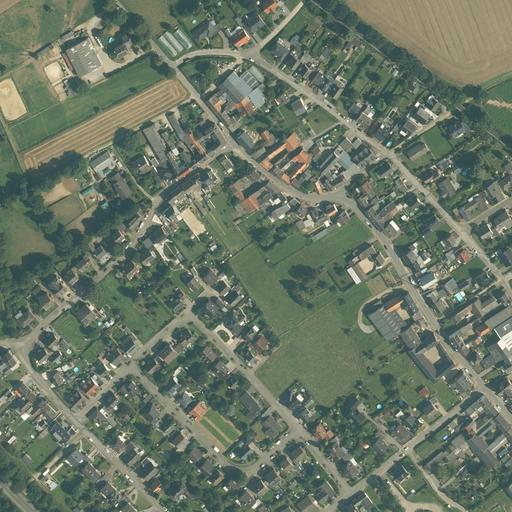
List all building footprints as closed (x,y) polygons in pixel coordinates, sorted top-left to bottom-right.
[(273,0),(266,0),(261,4),(268,12),(271,10),(275,8),(274,7),(277,5),(276,4),(273,0)] [(257,14),(248,20),(253,27),(256,31),(265,25),(257,14)] [(243,24),(238,17),(235,19),(241,27),(243,24)] [(248,20),(243,24),(248,31),(253,27),(248,20)] [(203,25),(193,32),(199,40),(207,34),(208,36),(216,30),(214,26),(210,21),(204,26),(203,25)] [(219,22),(214,26),(216,30),(217,32),(223,28),(219,22)] [(179,28),(172,33),(187,51),(193,46),(179,28)] [(237,32),(235,29),(231,33),(233,36),(239,45),(244,42),(237,32)] [(237,32),(244,42),(249,38),(243,29),(237,32)] [(64,39),(73,34),(71,30),(62,35),(64,39)] [(168,30),(163,34),(179,52),(183,49),(168,30)] [(162,35),(158,39),(173,58),(178,53),(162,35)] [(346,46),(349,48),(352,43),(358,47),(362,41),(353,35),(346,46)] [(129,36),(123,40),(124,41),(126,46),(132,43),(129,36)] [(88,37),(66,48),(80,75),(97,66),(89,50),(94,48),(88,37)] [(293,37),(289,43),(295,47),(299,41),(293,37)] [(124,42),(118,45),(116,45),(114,46),(114,48),(115,50),(116,49),(118,53),(117,54),(117,56),(119,57),(123,55),(123,54),(127,52),(127,53),(129,52),(126,46),(124,41),(123,41),(124,42)] [(276,42),(269,51),(277,56),(275,58),(280,61),(288,51),(276,42)] [(38,57),(51,48),(48,44),(35,53),(38,57)] [(299,60),(293,55),(288,63),(290,65),(292,67),(295,69),(300,61),(299,60)] [(306,76),(310,72),(314,66),(311,65),(309,67),(305,64),(303,67),(300,72),(306,76)] [(248,70),(260,83),(266,78),(253,65),(248,70)] [(232,84),(233,84),(239,78),(233,71),(227,77),(232,84)] [(248,71),(241,76),(253,90),(257,86),(260,84),(248,71)] [(316,74),(312,80),(318,85),(325,75),(324,75),(323,76),(318,72),(316,74)] [(325,75),(318,85),(323,89),(328,82),(329,82),(330,79),(325,75)] [(253,90),(241,76),(239,78),(233,84),(244,96),(248,93),(253,90)] [(84,79),(88,86),(92,84),(88,77),(84,79)] [(227,77),(217,86),(221,89),(224,91),(232,84),(227,77)] [(335,78),(335,79),(331,84),(329,86),(332,89),(336,83),(339,81),(335,78)] [(77,86),(74,80),(69,83),(75,94),(80,92),(77,86)] [(266,88),(262,83),(260,84),(257,86),(261,91),(266,88)] [(336,83),(332,89),(329,93),(333,96),(333,95),(336,97),(336,98),(344,89),(336,83)] [(222,93),(225,96),(227,94),(228,93),(233,99),(236,103),(237,102),(244,97),(244,96),(233,84),(232,84),(224,91),(222,93)] [(418,88),(413,85),(410,89),(415,93),(418,88)] [(253,90),(248,93),(252,98),(247,101),(250,105),(254,103),(257,107),(262,103),(259,98),(261,96),(264,94),(261,91),(257,86),(253,90)] [(285,90),(277,96),(281,102),(284,100),(289,97),(285,90)] [(209,105),(219,96),(216,94),(215,93),(206,101),(209,105)] [(225,96),(224,97),(229,102),(233,99),(228,93),(227,94),(225,96)] [(221,108),(217,103),(224,98),(224,97),(221,94),(219,96),(209,105),(216,113),(221,108)] [(244,97),(237,102),(239,105),(243,111),(245,114),(253,110),(250,105),(247,101),(244,97)] [(295,101),(291,103),(296,111),(298,110),(300,112),(307,108),(305,105),(304,105),(303,102),(300,97),(295,101)] [(390,98),(377,116),(380,118),(379,119),(382,121),(385,118),(384,117),(395,102),(390,98)] [(433,98),(428,105),(435,110),(440,103),(434,98),(433,98)] [(229,102),(227,104),(230,108),(232,106),(233,105),(236,103),(233,99),(229,102)] [(354,102),(348,110),(354,114),(355,115),(356,114),(361,107),(354,102)] [(221,108),(216,113),(220,117),(227,110),(227,111),(227,110),(227,111),(230,108),(227,104),(224,107),(223,106),(221,108)] [(363,112),(367,115),(372,109),(367,106),(363,112)] [(424,110),(420,107),(413,117),(423,123),(429,114),(424,110)] [(363,112),(362,111),(356,119),(361,123),(367,115),(363,112)] [(183,129),(174,113),(168,116),(173,124),(178,133),(183,129)] [(367,115),(361,123),(366,126),(372,118),(367,115)] [(229,118),(227,116),(223,120),(227,126),(232,123),(231,121),(229,118)] [(380,125),(382,127),(384,124),(388,118),(386,117),(385,118),(382,121),(381,122),(380,125)] [(208,127),(203,119),(198,123),(202,129),(203,130),(208,127)] [(242,124),(238,119),(232,123),(227,126),(232,132),(242,124)] [(377,120),(370,129),(374,132),(375,132),(380,125),(381,122),(378,120),(377,120)] [(407,120),(401,128),(409,134),(415,126),(407,120)] [(461,123),(459,121),(456,122),(452,125),(449,127),(451,130),(451,131),(450,133),(451,134),(453,134),(454,134),(454,135),(455,135),(454,135),(457,133),(458,134),(461,131),(464,129),(461,123)] [(469,129),(464,121),(461,123),(464,129),(466,131),(469,129)] [(143,129),(148,137),(156,132),(154,127),(155,126),(154,123),(143,129)] [(221,132),(217,126),(215,123),(214,123),(208,127),(203,130),(207,136),(212,132),(213,134),(212,134),(216,140),(217,141),(221,146),(227,141),(221,132)] [(380,125),(375,132),(383,138),(388,131),(382,127),(380,125)] [(201,145),(199,142),(195,136),(192,133),(190,130),(188,126),(184,129),(189,136),(194,144),(195,144),(201,152),(204,150),(201,145)] [(194,144),(189,136),(184,129),(183,129),(178,133),(183,141),(185,140),(190,147),(194,144)] [(273,140),(269,135),(266,130),(261,132),(267,140),(268,142),(268,143),(273,140)] [(175,146),(166,131),(162,133),(172,149),(175,146)] [(237,138),(242,143),(251,136),(248,133),(247,134),(245,131),(237,138)] [(162,162),(168,158),(165,153),(167,152),(156,132),(148,137),(162,162)] [(201,132),(195,136),(199,142),(204,138),(201,132)] [(291,133),(283,140),(286,144),(290,150),(299,143),(294,137),(291,133)] [(253,139),(251,136),(242,143),(247,149),(254,142),(252,140),(253,139)] [(346,137),(340,144),(346,150),(352,144),(353,143),(346,137)] [(358,138),(353,143),(352,144),(356,148),(362,142),(358,138)] [(267,140),(254,149),(255,151),(257,150),(259,148),(261,147),(262,147),(265,145),(268,143),(268,142),(267,140)] [(283,140),(269,149),(273,154),(286,144),(283,140)] [(217,141),(212,145),(216,151),(221,146),(217,141)] [(420,143),(406,151),(412,160),(425,152),(421,145),(420,143)] [(318,145),(309,154),(313,158),(321,149),(318,145)] [(172,149),(169,151),(173,156),(177,154),(179,151),(175,146),(172,149)] [(369,148),(366,146),(362,150),(371,158),(371,159),(376,154),(369,148)] [(371,146),(369,148),(376,154),(379,151),(371,146)] [(259,148),(257,150),(255,151),(251,154),(255,158),(260,154),(260,153),(262,151),(259,148)] [(303,148),(297,155),(303,161),(306,164),(313,158),(309,154),(303,148)] [(192,158),(189,153),(187,154),(184,149),(179,152),(184,158),(191,169),(200,163),(196,156),(192,158)] [(201,152),(196,156),(200,163),(209,157),(206,153),(204,150),(201,152)] [(314,160),(320,165),(325,160),(321,157),(326,152),(324,150),(314,160)] [(353,158),(344,150),(338,155),(339,156),(337,159),(347,169),(355,160),(353,158)] [(371,158),(362,150),(358,154),(357,154),(366,162),(366,163),(371,158)] [(114,160),(108,151),(91,162),(101,178),(104,176),(100,169),(111,162),(114,160)] [(173,156),(169,151),(167,152),(165,153),(168,158),(175,170),(178,167),(172,157),(173,156)] [(320,165),(319,166),(323,171),(324,172),(328,169),(337,159),(339,156),(338,155),(334,151),(325,160),(320,165)] [(266,153),(257,160),(261,163),(266,159),(267,160),(270,158),(266,153)] [(366,162),(357,154),(358,154),(357,153),(353,158),(355,160),(359,164),(362,166),(366,163),(366,162)] [(144,155),(132,163),(136,168),(140,165),(144,170),(142,170),(142,171),(150,166),(144,155)] [(225,155),(219,159),(227,170),(233,166),(225,155)] [(154,157),(150,160),(153,164),(154,167),(159,164),(154,157)] [(443,158),(436,163),(441,171),(448,166),(443,158)] [(355,160),(347,169),(351,173),(359,164),(355,160)] [(301,162),(293,171),(296,174),(302,169),(304,166),(306,164),(303,161),(301,162)] [(381,168),(378,170),(383,176),(384,175),(391,170),(393,169),(388,163),(385,165),(381,168)] [(462,164),(453,170),(456,174),(464,169),(462,164)] [(184,166),(180,169),(178,167),(175,170),(175,171),(176,172),(177,172),(180,177),(188,171),(184,166)] [(276,166),(270,171),(275,174),(280,169),(276,166)] [(89,180),(92,178),(85,168),(82,170),(89,180)] [(163,180),(163,179),(158,173),(155,168),(152,170),(160,182),(163,180)] [(260,174),(254,169),(246,174),(252,179),(254,177),(256,179),(262,173),(261,173),(260,174)] [(175,171),(172,173),(171,172),(172,171),(168,170),(168,171),(163,170),(158,173),(163,179),(164,178),(174,181),(179,177),(176,172),(175,171)] [(206,170),(200,175),(203,180),(204,179),(206,182),(212,178),(208,172),(206,170)] [(208,172),(212,178),(206,182),(207,183),(208,185),(217,178),(211,170),(208,172)] [(431,170),(422,176),(426,182),(435,176),(433,174),(431,170)] [(122,178),(118,172),(111,177),(117,186),(117,188),(119,191),(121,192),(123,195),(126,194),(127,195),(131,192),(129,188),(129,187),(126,182),(123,182),(121,178),(122,178)] [(200,175),(198,172),(194,176),(199,184),(200,185),(201,184),(200,182),(203,180),(200,175)] [(289,176),(284,172),(279,178),(288,184),(289,182),(292,179),(289,176)] [(308,174),(305,172),(298,180),(294,177),(292,179),(289,182),(296,187),(301,182),(305,178),(308,174)] [(335,178),(331,181),(336,187),(346,181),(345,181),(341,173),(335,178)] [(511,177),(510,174),(499,181),(501,184),(504,189),(511,185),(511,187),(511,177)] [(264,175),(260,180),(263,183),(263,184),(263,185),(264,185),(270,179),(264,175)] [(194,176),(187,181),(193,189),(199,184),(194,176)] [(328,177),(325,179),(326,181),(325,181),(324,181),(325,182),(324,183),(330,191),(335,187),(331,182),(331,181),(330,179),(328,177)] [(448,178),(438,184),(442,190),(440,191),(444,197),(448,194),(454,191),(456,190),(455,189),(454,190),(451,187),(453,186),(448,178)] [(238,179),(229,185),(234,191),(243,186),(241,183),(238,179)] [(282,189),(270,179),(264,185),(265,186),(271,190),(272,191),(275,194),(280,190),(282,189)] [(322,192),(318,180),(317,181),(313,182),(317,193),(322,192)] [(193,189),(187,181),(182,184),(186,190),(188,193),(189,192),(193,189)] [(367,181),(358,187),(361,191),(362,190),(364,192),(377,184),(375,181),(369,184),(367,181)] [(494,181),(487,185),(488,187),(486,188),(489,193),(491,196),(495,194),(499,199),(503,196),(497,187),(494,181)] [(407,189),(404,184),(399,187),(403,192),(407,189)] [(243,186),(234,191),(240,201),(245,197),(249,195),(243,186)] [(179,187),(172,192),(176,198),(178,200),(182,198),(180,195),(183,192),(179,187)] [(364,192),(357,198),(361,204),(366,201),(364,199),(368,196),(369,198),(375,195),(371,188),(364,192)] [(249,195),(245,197),(249,202),(255,197),(260,192),(260,191),(258,189),(249,195)] [(275,194),(273,196),(274,197),(277,201),(279,199),(284,196),(280,190),(275,194)] [(483,190),(478,193),(479,195),(480,195),(482,198),(486,195),(483,190)] [(270,193),(265,197),(267,199),(273,196),(275,194),(272,191),(270,193)] [(270,193),(270,192),(260,198),(263,202),(264,201),(267,200),(267,199),(265,197),(270,193)] [(479,195),(478,193),(478,192),(467,199),(469,201),(479,195)] [(173,200),(169,194),(167,197),(171,202),(170,202),(172,205),(173,205),(176,203),(173,200)] [(375,195),(369,198),(373,205),(377,202),(379,201),(378,199),(375,195)] [(417,195),(415,195),(407,201),(410,205),(411,205),(414,208),(417,205),(421,202),(417,198),(417,195)] [(479,195),(469,201),(473,208),(477,205),(480,211),(487,207),(482,198),(480,195),(479,195)] [(193,199),(194,201),(198,207),(200,209),(204,215),(209,212),(206,207),(204,208),(196,198),(194,196),(191,197),(193,199)] [(279,199),(281,203),(283,206),(285,205),(288,202),(284,196),(279,199)] [(249,202),(245,197),(240,201),(243,204),(249,212),(256,207),(260,204),(257,200),(255,197),(249,202)] [(288,202),(285,205),(283,206),(282,206),(285,210),(290,207),(292,209),(299,203),(294,198),(288,202)] [(266,204),(264,201),(263,202),(260,204),(256,207),(258,210),(266,204)] [(366,201),(361,204),(365,210),(370,207),(366,201)] [(459,208),(458,208),(460,212),(466,220),(474,215),(470,210),(473,208),(469,201),(459,208)] [(365,210),(369,216),(375,211),(373,208),(378,205),(377,202),(373,205),(370,207),(365,210)] [(375,211),(369,216),(374,221),(378,218),(379,219),(383,215),(388,211),(395,206),(391,202),(380,211),(377,213),(375,211)] [(307,209),(301,204),(295,211),(301,216),(307,209)] [(334,204),(331,206),(330,204),(326,207),(327,208),(326,209),(328,212),(330,214),(337,210),(334,204)] [(172,205),(164,211),(170,218),(178,212),(173,205),(172,205)] [(395,206),(388,211),(391,215),(398,209),(396,205),(395,206)] [(276,209),(275,210),(278,215),(283,212),(285,210),(282,206),(276,209)] [(324,213),(319,215),(315,208),(309,212),(312,217),(313,219),(313,218),(315,222),(321,219),(326,217),(324,214),(324,213)] [(138,212),(136,209),(130,215),(132,216),(127,221),(130,224),(129,225),(133,228),(139,222),(137,220),(142,215),(138,212)] [(276,219),(280,217),(278,215),(275,210),(271,212),(276,219)] [(345,210),(337,215),(339,219),(337,221),(339,225),(350,218),(345,210)] [(511,220),(506,211),(502,213),(503,214),(494,220),(498,226),(499,227),(505,223),(508,227),(511,224),(511,220)] [(127,213),(119,218),(122,222),(130,217),(127,213)] [(434,214),(425,220),(429,226),(430,227),(439,221),(434,214)] [(383,215),(379,219),(378,218),(374,221),(380,229),(386,225),(383,222),(384,222),(382,220),(385,218),(383,215)] [(308,225),(315,222),(313,218),(313,219),(312,217),(305,220),(308,225)] [(119,218),(112,223),(115,227),(118,225),(119,227),(120,226),(123,229),(126,227),(122,222),(119,218)] [(178,227),(171,219),(169,221),(172,225),(176,229),(178,227)] [(305,220),(303,221),(302,219),(296,223),(299,230),(300,230),(308,226),(308,225),(305,220)] [(392,220),(389,222),(396,230),(399,228),(392,220)] [(337,221),(330,226),(326,228),(329,232),(339,225),(337,221)] [(389,222),(381,229),(385,233),(387,232),(390,236),(396,230),(389,222)] [(407,224),(401,227),(405,233),(410,229),(407,224)] [(487,224),(478,230),(483,239),(493,233),(487,224)] [(161,226),(151,233),(152,234),(157,241),(158,243),(168,235),(161,226)] [(429,226),(421,231),(425,236),(432,231),(430,227),(429,226)] [(119,229),(112,235),(114,238),(112,240),(115,243),(117,242),(125,236),(122,233),(122,232),(121,231),(119,229)] [(191,229),(187,232),(192,238),(195,236),(191,229)] [(99,233),(94,237),(99,242),(103,238),(99,233)] [(157,241),(152,234),(149,237),(153,243),(153,244),(157,241)] [(451,234),(444,238),(445,240),(448,244),(449,245),(456,241),(451,234)] [(87,243),(94,250),(96,248),(94,246),(95,245),(91,240),(87,243)] [(96,248),(94,250),(99,257),(106,251),(101,244),(96,248)] [(377,253),(372,245),(360,253),(359,254),(363,259),(370,254),(372,257),(377,253)] [(148,248),(138,255),(145,264),(156,257),(152,251),(149,247),(148,248)] [(502,252),(499,254),(506,265),(511,261),(511,255),(510,253),(511,252),(509,248),(502,252)] [(350,254),(353,258),(359,254),(360,253),(357,249),(350,254)] [(416,258),(417,257),(412,250),(411,249),(409,250),(402,254),(407,261),(408,262),(416,258)] [(457,250),(454,252),(458,259),(460,258),(462,261),(469,257),(464,249),(463,249),(459,252),(457,250)] [(385,260),(379,252),(377,253),(372,257),(377,265),(380,263),(381,264),(384,262),(383,261),(385,260)] [(352,266),(357,262),(363,259),(359,254),(353,258),(348,261),(350,264),(352,266)] [(89,256),(86,258),(85,257),(77,263),(76,263),(72,267),(71,268),(73,269),(75,272),(80,268),(83,270),(86,267),(85,266),(92,260),(89,256)] [(416,258),(408,262),(413,270),(420,266),(416,258)] [(136,265),(132,260),(129,262),(130,263),(122,269),(124,271),(124,272),(125,274),(126,274),(128,275),(132,272),(133,274),(139,268),(136,265)] [(357,262),(352,266),(361,280),(367,276),(357,262)] [(352,266),(348,268),(347,269),(357,283),(361,280),(352,266)] [(434,266),(427,271),(428,274),(432,272),(436,270),(434,266)] [(75,272),(73,269),(65,275),(68,279),(72,284),(73,283),(78,278),(79,276),(75,272)] [(214,280),(218,276),(211,269),(203,277),(210,284),(214,280)] [(485,271),(475,278),(480,285),(490,279),(485,271)] [(218,276),(214,280),(217,282),(224,275),(222,272),(218,276)] [(194,276),(192,278),(189,274),(184,279),(195,290),(201,283),(194,276)] [(428,274),(420,279),(425,287),(433,282),(431,279),(428,274)] [(67,288),(57,276),(49,282),(59,294),(67,288)] [(452,279),(452,278),(446,282),(451,290),(456,286),(457,286),(452,279)] [(72,284),(68,279),(66,281),(71,287),(74,285),(73,283),(72,284)] [(457,286),(456,286),(460,292),(471,285),(467,279),(460,284),(457,286)] [(224,280),(216,287),(223,294),(231,287),(224,280)] [(451,290),(446,282),(442,285),(443,288),(447,293),(451,290)] [(237,284),(231,291),(233,293),(235,290),(237,292),(241,288),(237,284)] [(443,288),(435,293),(438,299),(439,298),(447,293),(443,288)] [(44,296),(39,290),(35,294),(39,300),(44,296)] [(233,293),(231,294),(232,295),(231,296),(230,295),(227,298),(234,305),(241,297),(239,294),(237,292),(235,290),(233,293)] [(182,291),(177,295),(178,296),(181,300),(186,296),(182,291)] [(435,293),(433,291),(427,295),(432,303),(438,299),(435,293)] [(416,304),(409,292),(402,296),(404,301),(403,302),(407,308),(409,309),(411,313),(418,308),(416,304)] [(505,292),(501,295),(500,293),(498,295),(502,301),(505,299),(508,297),(505,292)] [(54,301),(48,293),(44,296),(39,300),(46,308),(50,304),(54,301)] [(396,297),(385,304),(389,311),(395,307),(403,302),(404,301),(402,296),(400,294),(396,297)] [(493,294),(480,303),(481,304),(486,312),(499,304),(493,294)] [(181,300),(178,296),(170,303),(174,307),(173,308),(175,311),(184,303),(181,300)] [(224,304),(218,298),(214,302),(220,308),(224,304)] [(438,299),(432,303),(437,311),(445,306),(439,298),(438,299)] [(477,298),(466,305),(468,309),(472,307),(474,309),(481,304),(480,303),(477,298)] [(218,309),(213,303),(212,304),(211,303),(212,302),(209,300),(207,302),(205,302),(205,303),(205,304),(202,307),(206,312),(206,313),(208,314),(209,314),(210,315),(213,312),(214,313),(218,309)] [(380,300),(368,307),(371,311),(367,314),(387,340),(408,325),(395,307),(389,311),(385,304),(383,305),(380,300)] [(92,309),(87,303),(82,308),(92,319),(97,315),(98,315),(92,309)] [(481,304),(474,309),(476,313),(478,317),(486,312),(481,304)] [(486,322),(490,328),(494,326),(510,316),(511,314),(511,309),(509,304),(485,320),(486,322)] [(466,305),(451,316),(455,322),(461,317),(459,315),(468,309),(466,305)] [(98,310),(94,307),(92,309),(98,315),(97,315),(100,318),(102,315),(100,313),(98,310)] [(92,319),(82,308),(76,312),(83,319),(86,323),(87,324),(92,319)] [(423,316),(418,308),(411,313),(416,321),(418,319),(420,318),(423,316)] [(23,314),(17,318),(24,326),(35,317),(29,309),(23,314)] [(233,309),(226,316),(230,320),(237,314),(233,309)] [(476,313),(467,319),(468,319),(470,322),(478,317),(476,313)] [(230,320),(225,325),(236,335),(238,332),(241,330),(242,328),(242,326),(239,323),(238,322),(240,321),(242,321),(243,320),(243,317),(241,316),(239,316),(237,314),(230,320)] [(511,314),(510,316),(494,326),(500,337),(504,334),(510,330),(511,329),(511,314)] [(486,322),(476,328),(480,335),(490,328),(486,322)] [(465,344),(459,335),(472,326),(470,323),(465,326),(449,336),(458,349),(465,344)] [(414,330),(410,324),(400,331),(404,337),(414,330)] [(247,333),(243,336),(243,337),(247,341),(256,331),(252,327),(247,333)] [(193,335),(188,330),(186,332),(185,332),(183,334),(190,340),(192,342),(196,338),(197,339),(193,335)] [(418,335),(414,330),(404,337),(407,342),(418,335)] [(244,331),(238,337),(240,340),(243,337),(243,336),(247,333),(244,331)] [(183,334),(181,332),(179,334),(180,334),(178,336),(186,345),(190,340),(183,334)] [(54,333),(46,340),(50,345),(52,342),(54,344),(59,339),(54,333)] [(434,333),(422,341),(427,348),(436,342),(439,340),(434,333)] [(504,334),(500,337),(511,354),(511,353),(511,344),(511,343),(509,341),(504,334)] [(128,335),(121,343),(122,344),(121,345),(130,355),(139,346),(135,340),(131,337),(131,338),(128,335)] [(255,342),(253,344),(255,346),(259,350),(268,342),(262,335),(255,342)] [(418,335),(407,342),(411,348),(416,345),(421,341),(418,335)] [(511,354),(500,337),(493,342),(496,345),(504,356),(505,359),(506,358),(511,354)] [(66,341),(63,339),(61,341),(67,348),(70,346),(68,345),(66,341)] [(445,350),(439,340),(436,342),(443,352),(445,350)] [(465,344),(458,349),(462,354),(469,350),(467,347),(470,345),(469,345),(473,342),(472,340),(465,344)] [(427,348),(422,341),(421,341),(416,345),(421,352),(427,348)] [(203,343),(197,349),(200,352),(206,346),(203,343)] [(167,345),(160,352),(167,360),(173,354),(174,356),(177,352),(178,352),(174,348),(170,344),(168,346),(167,345)] [(178,344),(174,348),(178,352),(177,352),(178,353),(183,349),(182,348),(178,344)] [(421,352),(416,345),(411,348),(407,350),(428,376),(436,370),(421,352)] [(504,356),(496,345),(489,350),(491,353),(494,357),(497,361),(504,356)] [(209,347),(208,348),(206,346),(200,352),(199,353),(202,356),(203,356),(206,358),(206,360),(207,361),(209,361),(215,355),(213,353),(214,352),(211,349),(211,348),(210,347),(209,347)] [(44,348),(36,355),(42,361),(50,354),(44,348)] [(9,349),(6,351),(4,349),(0,352),(4,358),(1,360),(3,362),(13,355),(9,349)] [(116,349),(108,357),(115,365),(124,357),(116,349)] [(251,351),(248,349),(244,354),(254,364),(259,359),(255,356),(251,351)] [(471,356),(470,357),(475,364),(482,358),(477,351),(471,356)] [(481,362),(483,365),(494,357),(491,353),(481,362)] [(511,353),(511,354),(506,358),(508,361),(503,364),(508,372),(511,369),(511,353)] [(13,355),(3,362),(5,364),(7,362),(10,366),(17,361),(13,355)] [(164,361),(158,355),(154,358),(160,365),(164,361)] [(494,357),(483,365),(486,369),(497,361),(494,357)] [(154,358),(153,358),(150,362),(148,363),(145,366),(151,373),(156,368),(156,369),(160,365),(154,358)] [(436,370),(428,376),(433,382),(456,363),(451,358),(448,360),(436,370)] [(220,360),(211,368),(219,376),(220,377),(223,374),(228,368),(220,360)] [(104,364),(97,370),(100,373),(103,377),(110,370),(104,364)] [(97,370),(94,367),(91,369),(97,376),(100,373),(97,370)] [(59,374),(57,375),(55,372),(50,375),(56,385),(63,380),(59,374)] [(463,372),(451,382),(454,386),(455,385),(460,391),(465,387),(467,389),(472,384),(471,383),(471,382),(463,372)] [(223,374),(220,377),(219,376),(217,379),(221,383),(223,381),(225,379),(227,378),(223,374)] [(232,377),(227,381),(234,388),(237,385),(238,387),(240,384),(239,383),(241,381),(234,375),(232,377)] [(96,384),(91,378),(87,382),(95,391),(99,386),(96,384)] [(180,385),(173,378),(164,386),(172,394),(180,385)] [(511,384),(508,379),(503,382),(499,385),(499,384),(495,388),(500,394),(503,392),(504,394),(511,388),(511,387),(511,384)] [(29,389),(23,382),(16,388),(20,392),(21,391),(23,394),(29,389)] [(95,391),(87,382),(82,386),(88,392),(91,395),(95,391)] [(124,384),(120,389),(124,394),(127,392),(131,396),(139,389),(132,382),(127,387),(124,384)] [(423,396),(429,390),(425,386),(419,392),(423,396)] [(36,395),(29,389),(23,394),(26,397),(27,398),(30,401),(31,401),(36,395)] [(83,396),(78,390),(74,395),(82,403),(86,399),(83,396)] [(181,394),(176,399),(185,407),(192,400),(184,392),(184,391),(181,394)] [(240,398),(244,402),(251,395),(247,391),(240,398)] [(291,391),(283,399),(292,410),(301,402),(297,396),(296,397),(291,391)] [(113,393),(108,398),(107,398),(104,401),(106,404),(111,408),(113,408),(114,407),(114,406),(117,403),(119,402),(120,402),(120,400),(113,393)] [(82,403),(74,395),(69,399),(75,405),(78,408),(82,403)] [(256,401),(251,395),(244,402),(252,410),(248,414),(252,418),(256,413),(257,413),(258,412),(258,411),(258,410),(261,407),(255,402),(256,401)] [(309,395),(303,400),(306,404),(311,400),(312,398),(309,395)] [(484,395),(478,400),(482,404),(488,399),(484,395)] [(355,396),(348,403),(353,408),(353,409),(355,407),(361,401),(355,396)] [(438,400),(434,396),(429,400),(431,402),(433,404),(438,400)] [(29,407),(33,403),(31,401),(30,401),(27,398),(21,404),(18,407),(23,413),(24,412),(26,410),(29,407)] [(69,399),(69,398),(66,400),(73,407),(75,405),(69,399)] [(49,406),(42,399),(36,405),(40,409),(41,409),(43,412),(49,406)] [(492,403),(488,399),(482,404),(477,408),(481,412),(485,409),(492,403)] [(311,400),(306,404),(304,406),(307,408),(313,403),(311,400)] [(478,400),(471,406),(475,410),(477,408),(482,404),(478,400)] [(189,411),(197,418),(207,408),(199,401),(189,411)] [(431,402),(423,409),(429,417),(438,410),(433,404),(431,402)] [(156,407),(153,403),(149,407),(149,406),(145,410),(146,410),(142,414),(148,419),(149,418),(152,421),(156,417),(158,415),(160,413),(159,411),(158,412),(155,408),(156,407)] [(499,412),(492,403),(485,409),(489,414),(493,417),(499,412)] [(111,408),(106,404),(102,408),(105,411),(107,413),(109,411),(111,408)] [(49,406),(43,412),(46,414),(46,415),(50,419),(56,413),(49,406)] [(471,406),(466,410),(470,414),(473,411),(475,410),(471,406)] [(364,416),(355,407),(353,409),(353,408),(346,416),(348,418),(351,418),(352,419),(352,422),(355,424),(359,419),(360,420),(364,416)] [(97,408),(88,417),(95,424),(98,420),(101,423),(107,418),(102,414),(97,408)] [(268,408),(262,414),(264,415),(266,417),(267,418),(270,415),(272,413),(268,409),(268,408)] [(312,415),(306,408),(297,416),(304,422),(312,415)] [(470,414),(473,418),(481,412),(477,408),(475,410),(473,411),(470,414)] [(406,415),(400,410),(395,415),(401,420),(403,418),(406,415)] [(489,444),(481,435),(491,427),(493,428),(497,424),(504,431),(511,425),(499,412),(493,417),(480,428),(472,434),(466,439),(470,443),(476,450),(479,453),(486,447),(489,444)] [(482,419),(481,418),(475,422),(480,428),(493,417),(489,414),(487,416),(486,416),(482,419)] [(270,415),(267,418),(263,422),(270,430),(267,433),(271,437),(282,427),(270,415)] [(411,421),(406,415),(403,418),(409,423),(411,421)] [(384,422),(378,417),(375,420),(381,425),(384,422)] [(163,422),(160,426),(160,427),(168,435),(176,427),(168,418),(163,422)] [(417,420),(415,418),(411,421),(409,423),(408,424),(415,430),(423,423),(419,418),(417,420)] [(163,422),(160,419),(159,420),(155,424),(159,428),(160,427),(160,426),(163,422)] [(475,422),(473,419),(465,425),(472,434),(480,428),(475,422)] [(454,420),(449,424),(450,426),(452,428),(457,424),(454,420)] [(67,432),(57,422),(51,427),(49,429),(50,430),(59,439),(67,432)] [(408,431),(399,423),(396,426),(397,427),(395,430),(395,432),(401,438),(408,431)] [(326,432),(319,424),(312,429),(319,438),(324,435),(326,433),(326,432)] [(472,434),(465,425),(463,426),(460,429),(463,432),(455,439),(459,445),(466,439),(472,434)] [(71,428),(67,432),(71,436),(72,437),(76,433),(71,428)] [(333,434),(330,429),(326,432),(326,433),(324,435),(327,439),(333,434)] [(385,436),(378,430),(375,434),(379,438),(379,437),(382,440),(385,436)] [(185,450),(192,442),(181,431),(173,440),(173,441),(179,446),(179,447),(180,448),(182,447),(185,450)] [(67,432),(59,439),(58,441),(62,445),(71,436),(67,432)] [(489,444),(486,447),(490,451),(497,444),(500,442),(500,441),(507,435),(504,432),(489,444)] [(253,440),(247,434),(242,439),(246,443),(247,442),(249,444),(253,440)] [(379,438),(372,444),(381,453),(387,446),(384,443),(385,443),(382,440),(379,437),(379,438)] [(122,443),(117,438),(110,444),(119,453),(122,450),(125,447),(126,445),(123,442),(122,443)] [(470,443),(466,439),(459,445),(456,447),(446,456),(449,460),(470,443)] [(179,446),(173,441),(173,440),(170,443),(177,449),(179,447),(179,446)] [(332,443),(326,449),(331,454),(341,447),(337,442),(335,441),(332,443)] [(246,443),(237,451),(238,453),(238,455),(239,456),(241,456),(245,460),(255,450),(249,444),(247,442),(246,443)] [(452,442),(433,457),(438,462),(442,459),(446,456),(456,447),(452,442)] [(295,457),(298,460),(307,452),(300,445),(291,453),(295,457)] [(195,447),(187,454),(195,462),(197,459),(202,454),(195,447)] [(331,454),(335,460),(345,453),(341,447),(331,454)] [(490,451),(486,447),(479,453),(481,455),(486,462),(491,468),(499,461),(490,451)] [(509,452),(505,447),(498,454),(502,458),(507,453),(509,452)] [(130,452),(124,458),(131,465),(141,456),(134,448),(130,452)] [(74,465),(80,459),(83,456),(76,449),(67,457),(74,465)] [(476,450),(464,460),(467,463),(479,453),(476,450)] [(502,458),(501,459),(505,463),(507,461),(511,458),(507,453),(502,458)] [(29,465),(33,461),(26,454),(22,458),(29,465)] [(83,461),(86,464),(89,461),(91,463),(93,461),(88,456),(83,461)] [(146,457),(141,462),(146,467),(151,462),(146,457)] [(286,457),(283,460),(280,463),(282,465),(281,465),(282,466),(283,466),(286,470),(293,464),(286,457)] [(293,460),(297,464),(299,466),(301,464),(298,460),(295,457),(293,460)] [(438,462),(433,457),(422,466),(423,468),(429,469),(438,462)] [(195,462),(191,465),(194,467),(200,462),(197,459),(195,462)] [(202,464),(198,467),(199,468),(205,474),(209,471),(211,469),(211,468),(214,465),(207,459),(202,464)] [(350,460),(341,467),(345,472),(354,466),(350,460)] [(82,468),(89,474),(95,468),(91,463),(89,461),(86,464),(82,468)] [(146,467),(140,472),(147,479),(156,471),(153,469),(153,467),(154,465),(151,462),(146,467)] [(299,466),(297,464),(294,466),(300,472),(302,470),(299,466)] [(354,466),(345,472),(349,478),(353,475),(358,471),(354,466)] [(402,466),(394,473),(398,478),(401,480),(409,473),(402,466)] [(101,474),(95,468),(89,474),(95,480),(98,477),(101,474)] [(274,468),(266,475),(271,482),(273,484),(281,477),(274,468)] [(213,474),(210,478),(216,484),(219,481),(220,481),(221,480),(221,479),(224,476),(218,470),(213,474)] [(98,477),(95,480),(99,484),(104,480),(108,475),(106,473),(101,478),(98,477)] [(159,477),(161,475),(159,473),(153,478),(155,481),(159,477)] [(46,474),(40,479),(43,482),(48,477),(46,474)] [(159,477),(155,481),(150,485),(156,492),(165,484),(159,477)] [(232,478),(226,484),(229,488),(231,490),(235,487),(238,484),(232,478)] [(265,484),(261,479),(252,487),(259,495),(268,487),(265,484)] [(288,485),(291,489),(298,483),(295,479),(288,485)] [(320,490),(315,494),(322,503),(335,492),(326,479),(317,486),(320,490)] [(241,480),(238,484),(235,487),(237,489),(238,489),(244,483),(241,480)] [(115,488),(108,481),(102,487),(105,491),(109,494),(115,488)] [(181,481),(168,493),(175,499),(183,492),(189,499),(193,495),(187,488),(187,487),(181,481)] [(21,487),(27,493),(30,490),(24,484),(21,487)] [(122,495),(115,488),(109,494),(112,498),(115,502),(122,495)] [(237,489),(233,493),(238,497),(239,497),(238,496),(242,493),(238,489),(237,489)] [(238,496),(239,497),(248,507),(251,505),(256,501),(246,490),(242,493),(238,496)] [(365,493),(352,502),(356,506),(358,505),(363,511),(364,511),(374,505),(365,493)] [(309,511),(317,507),(313,501),(308,495),(297,503),(303,511),(309,511)] [(256,501),(251,505),(254,508),(261,502),(258,499),(256,501)] [(135,508),(128,501),(123,506),(121,508),(124,511),(130,511),(131,511),(134,508),(135,508)] [(352,502),(345,508),(347,511),(356,511),(353,508),(356,506),(352,502)]
